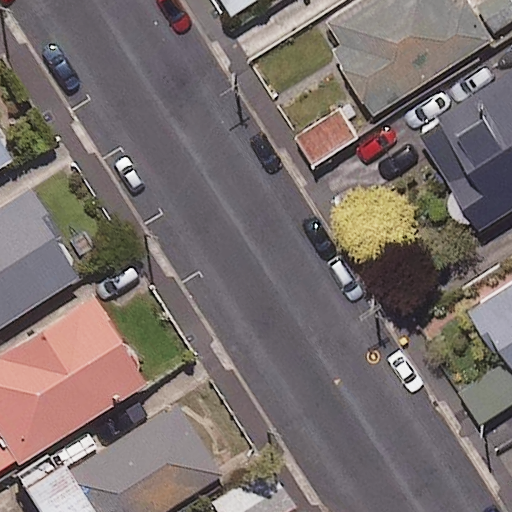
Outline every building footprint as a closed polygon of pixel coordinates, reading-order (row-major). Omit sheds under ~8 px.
[(251,0),(223,0),(232,13),(251,0)] [(511,0),(358,0),(328,20),(356,64),(350,67),(378,110),(511,23),(511,0)] [(511,67),(420,126),(484,225),(511,207),(511,67)] [(359,134),(343,107),(300,133),(317,160),(359,134)] [(0,166),(10,160),(0,143),(0,166)] [(25,189),(0,204),(0,326),(80,278),(25,189)] [(511,360),(511,282),(477,305),(511,360)] [(0,472),(144,387),(93,300),(0,354),(0,472)] [(511,401),(511,363),(510,360),(464,386),(483,418),(511,401)] [(37,511),(173,511),(225,479),(174,400),(61,473),(48,453),(14,475),(37,511)] [(285,511),(294,507),(267,465),(209,504),(214,511),(285,511)]
